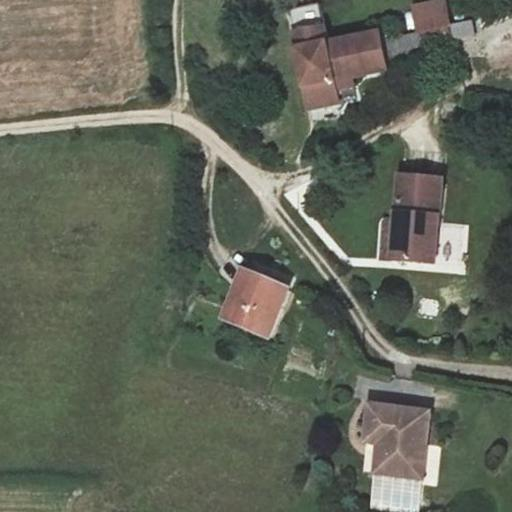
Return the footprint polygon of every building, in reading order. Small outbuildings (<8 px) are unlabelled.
[(416,7),(421,31),(451,26),(446,1),(416,7)] [(452,39),(475,38),(474,22),(451,23),(452,39)] [(321,25),(292,31),(305,92),(322,102),(337,99),(332,77),(385,66),(378,30),(325,40),(321,25)] [(423,51),(420,33),(392,38),(395,56),(423,51)] [(441,176),(398,174),(395,220),(383,220),(381,257),(436,260),(441,176)] [(286,288),(242,270),(222,316),(267,335),(286,288)] [(427,409),(367,404),(364,441),(377,442),(374,471),(422,475),(427,409)]
